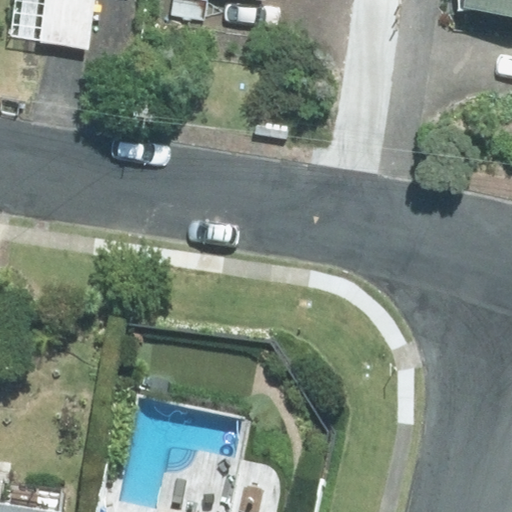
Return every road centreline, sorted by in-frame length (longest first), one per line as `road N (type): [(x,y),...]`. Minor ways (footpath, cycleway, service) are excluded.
road 1 (residential): [(511,261),(244,197),(0,161)]
road 2 (residential): [(462,511),(511,307)]
